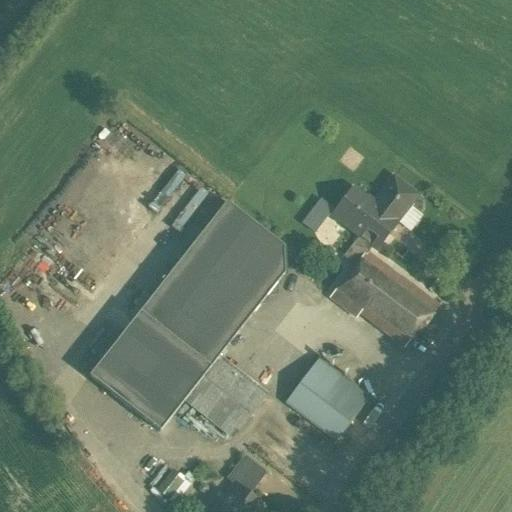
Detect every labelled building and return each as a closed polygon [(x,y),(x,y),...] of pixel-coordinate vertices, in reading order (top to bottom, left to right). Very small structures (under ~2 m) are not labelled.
[(143,158),(160,172),(172,156),(155,143),(143,158)] [(42,187),(56,163),(47,158),(33,181),(42,187)] [(46,181),(55,188),(69,171),(60,163),(46,181)] [(399,220),(418,196),(394,177),(373,204),(353,189),(332,216),(359,237),(344,257),(355,266),(330,298),(356,318),(359,314),(406,350),(440,307),(368,252),(372,247),(376,250),(399,220)] [(24,206),(37,218),(53,201),(40,189),(24,206)] [(325,219),(332,210),(319,200),(312,209),(325,219)] [(232,439),(267,395),(219,357),(285,274),(283,247),(227,202),(89,377),(160,433),(185,401),(232,439)] [(87,239),(81,250),(106,264),(112,253),(87,239)] [(42,251),(0,291),(0,293),(8,301),(50,259),(42,251)] [(336,442),(361,410),(369,398),(319,359),(285,403),(336,442)] [(227,479),(235,485),(214,511),(259,511),(264,506),(250,495),(267,473),(244,456),(227,479)] [(169,501),(185,480),(172,470),(156,491),(169,501)]
